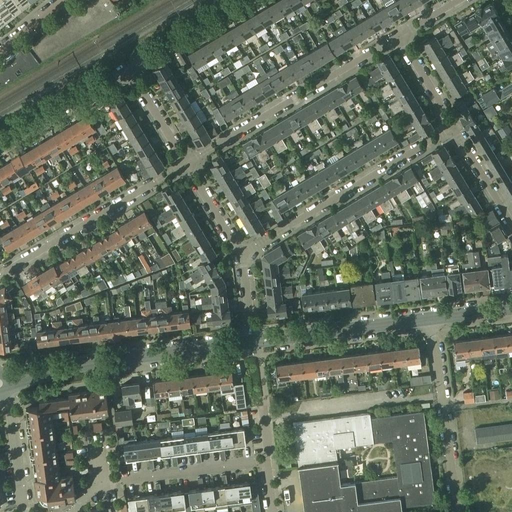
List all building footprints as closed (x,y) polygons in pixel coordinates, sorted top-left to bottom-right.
[(0,0),(0,12),(6,21),(15,14),(4,0),(0,0)] [(4,0),(15,14),(23,8),(17,0),(4,0)] [(120,2),(116,5),(112,0),(87,0),(34,44),(45,57),(125,9),(120,2)] [(288,0),(278,0),(276,1),(284,14),(294,9),(288,0)] [(288,0),(294,9),(303,3),(301,0),(288,0)] [(403,13),(413,8),(408,0),(396,0),(395,1),(403,13)] [(274,20),(284,14),(276,1),(266,7),(274,20)] [(394,19),(403,13),(395,1),(386,6),(394,19)] [(475,9),(476,11),(467,17),(467,16),(461,20),(461,21),(455,24),(461,34),(475,26),(472,21),(476,19),(479,24),(481,22),(497,13),(498,12),(492,2),(482,8),(481,6),(475,9)] [(384,25),(394,19),(386,6),(376,12),(384,25)] [(266,7),(257,13),(265,26),(274,20),(266,7)] [(374,31),(384,25),(376,12),(366,18),(374,31)] [(255,32),(265,26),(257,13),(247,19),(255,32)] [(478,30),(480,35),(502,22),(497,13),(481,22),(483,26),(478,30)] [(364,37),(374,31),(366,18),(356,24),(364,37)] [(247,19),(237,25),(245,38),(255,32),(247,19)] [(507,31),(502,22),(480,35),(483,39),(489,35),(491,40),(507,31)] [(354,43),(364,37),(356,24),(347,30),(354,43)] [(235,44),(245,38),(237,25),(227,31),(235,44)] [(344,49),(354,43),(347,30),(337,36),(344,49)] [(227,31),(218,37),(226,50),(235,44),(227,31)] [(491,53),(511,40),(511,38),(507,31),(491,40),(486,44),(491,53)] [(421,42),(428,53),(451,39),(448,35),(438,41),(435,36),(429,40),(428,38),(421,42)] [(335,54),(344,49),(337,36),(327,42),(335,54)] [(216,55),(226,50),(218,37),(208,42),(216,55)] [(0,64),(0,83),(45,57),(34,44),(31,39),(0,64)] [(451,39),(428,53),(433,61),(446,54),(444,50),(454,44),(453,43),(451,39)] [(511,51),(511,40),(491,53),(493,57),(499,53),(502,58),(511,51)] [(216,55),(208,42),(198,48),(206,61),(209,67),(219,61),(216,55)] [(325,60),(335,54),(327,42),(317,48),(325,60)] [(196,67),(206,61),(198,48),(188,54),(196,67)] [(253,51),(256,57),(262,53),(258,48),(253,51)] [(315,66),(325,60),(317,48),(307,54),(315,66)] [(190,63),(182,50),(177,52),(185,66),(190,63)] [(511,64),(511,51),(502,58),(498,60),(501,65),(499,66),(501,70),(511,64)] [(449,58),(446,54),(433,61),(439,70),(461,56),(459,52),(449,58)] [(305,72),(315,66),(307,54),(298,59),(305,72)] [(373,76),(395,63),(389,54),(377,61),(380,66),(370,71),(370,72),(366,75),(363,70),(357,74),(362,82),(366,79),(373,76)] [(461,56),(439,70),(444,79),(457,71),(454,67),(464,61),(461,56)] [(153,70),(160,81),(173,73),(167,63),(171,60),(169,57),(158,63),(159,66),(153,70)] [(296,78),(305,72),(298,59),(288,65),(296,78)] [(190,63),(185,66),(191,75),(196,72),(190,63)] [(387,78),(399,71),(395,63),(373,76),(375,80),(385,74),(387,78)] [(238,70),(241,75),(251,69),(248,64),(238,70)] [(286,84),(296,78),(288,65),(278,71),(286,84)] [(444,79),(449,87),(472,74),(469,69),(459,75),(457,71),(444,79)] [(269,77),(276,90),(286,84),(278,71),(272,75),(270,72),(267,73),(269,77)] [(382,92),(404,79),(399,71),(387,78),(387,79),(390,82),(380,88),(382,92)] [(179,83),(173,73),(160,81),(166,91),(179,83)] [(266,96),(276,90),(269,77),(268,77),(266,73),(257,78),(259,83),(266,96)] [(472,74),(449,87),(454,96),(467,88),(464,84),(474,78),(472,74)] [(355,75),(347,80),(355,93),(359,90),(365,100),(369,97),(355,75)] [(397,94),(409,87),(404,79),(382,92),(385,96),(394,90),(397,94)] [(355,93),(347,80),(338,85),(352,108),(356,105),(351,96),(355,93)] [(511,81),(506,85),(495,91),(493,87),(481,94),(482,96),(477,98),(483,108),(488,105),(510,92),(511,90),(511,81)] [(166,91),(172,101),(185,93),(179,83),(166,91)] [(257,101),(266,96),(259,83),(249,89),(257,101)] [(347,110),(352,108),(338,85),(337,85),(337,86),(330,90),(338,103),(342,101),(347,110)] [(392,108),(414,95),(409,87),(397,94),(399,98),(390,104),(392,108)] [(226,95),(230,100),(237,113),(247,107),(239,94),(236,89),(226,95)] [(247,107),(257,101),(249,89),(239,94),(247,107)] [(107,99),(113,109),(126,101),(119,90),(113,94),(111,91),(100,98),(102,102),(107,99)] [(330,90),(321,96),(335,118),(339,115),(333,106),(338,103),(330,90)] [(191,103),(185,93),(172,101),(178,111),(191,103)] [(407,111),(419,103),(414,95),(392,108),(395,113),(404,107),(407,111)] [(330,120),(335,118),(321,96),(313,101),(321,114),(321,113),(325,111),(330,120)] [(463,99),(458,102),(453,105),(460,116),(460,117),(460,118),(480,106),(478,103),(472,106),(468,108),(463,99)] [(227,119),(237,113),(230,100),(219,106),(227,119)] [(132,111),(126,101),(113,109),(119,119),(132,111)] [(316,116),(321,114),(313,101),(304,106),(318,128),(322,125),(316,116)] [(196,112),(191,103),(178,111),(183,120),(196,112)] [(402,125),(424,111),(419,103),(407,111),(409,115),(399,120),(402,125)] [(489,118),(497,113),(492,105),(484,110),(489,118)] [(313,131),(318,128),(304,106),(296,111),(303,124),(307,121),(313,131)] [(480,106),(460,118),(467,129),(468,129),(477,123),(472,115),(476,112),(476,113),(482,109),(480,106)] [(125,129),(137,121),(132,111),(119,119),(125,129)] [(303,124),(296,111),(287,116),(300,138),(305,136),(299,126),(303,124)] [(414,123),(417,127),(429,119),(425,112),(424,112),(424,111),(402,125),(405,129),(414,123)] [(202,122),(196,112),(183,120),(189,130),(202,122)] [(220,112),(215,115),(220,125),(225,122),(220,112)] [(78,120),(87,134),(95,129),(87,115),(78,120)] [(296,141),(300,138),(287,116),(278,121),(286,134),(290,132),(296,141)] [(499,126),(493,116),(489,118),(495,129),(499,126)] [(430,120),(429,119),(417,127),(419,131),(408,137),(411,142),(434,129),(429,121),(430,120)] [(86,134),(87,134),(78,120),(70,125),(79,139),(86,134)] [(143,131),(137,121),(125,129),(130,139),(143,131)] [(282,137),(286,134),(278,121),(270,126),(283,149),(288,146),(282,137)] [(208,131),(202,122),(189,130),(193,137),(198,146),(218,134),(214,127),(208,131)] [(482,132),(477,123),(468,129),(475,140),(494,129),(491,126),(486,129),(482,132)] [(79,139),(70,125),(62,130),(70,144),(78,139),(79,139)] [(279,151),(283,149),(270,126),(261,132),(269,144),(273,142),(279,151)] [(377,129),(388,146),(398,140),(390,127),(383,131),(382,130),(382,128),(381,126),(377,129)] [(509,132),(506,127),(499,131),(502,136),(509,132)] [(378,152),(388,146),(377,129),(373,131),(374,132),(376,133),(377,135),(370,139),(378,152)] [(475,140),(482,152),(491,147),(486,138),(490,136),(496,133),(494,129),(475,140)] [(70,144),(62,130),(53,135),(62,149),(70,144)] [(143,131),(130,139),(136,148),(149,140),(143,131)] [(269,144),(261,132),(261,131),(252,136),(266,159),(270,156),(265,147),(269,144)] [(62,149),(53,135),(45,140),(53,154),(61,149),(62,149)] [(262,162),(266,159),(252,136),(252,137),(243,142),(251,155),(256,152),(262,162)] [(358,140),(369,158),(378,152),(370,139),(364,143),(362,141),(363,140),(362,138),(358,140)] [(53,154),(45,140),(36,145),(45,159),(53,154)] [(155,150),(149,140),(136,148),(142,158),(155,150)] [(359,164),(369,158),(358,140),(354,142),(355,144),(356,144),(358,146),(351,150),(359,164)] [(45,159),(36,145),(28,150),(37,164),(45,159)] [(437,161),(450,154),(445,146),(422,159),(425,163),(435,157),(437,161)] [(491,147),(482,152),(489,164),(502,156),(508,153),(506,149),(496,155),(491,147)] [(319,148),(312,152),(315,156),(321,152),(319,148)] [(244,149),(240,152),(244,159),(248,156),(244,149)] [(342,149),(338,152),(349,170),(359,164),(351,150),(344,154),(343,153),(343,151),(342,149)] [(29,168),(37,164),(28,150),(20,155),(28,169),(29,168)] [(145,178),(165,165),(160,157),(159,157),(155,150),(142,158),(136,162),(141,170),(140,171),(145,178)] [(211,167),(215,173),(228,166),(224,160),(229,157),(226,152),(213,160),(216,164),(211,167)] [(312,152),(305,156),(308,160),(315,156),(312,152)] [(340,175),(349,170),(338,152),(335,154),(336,156),(337,156),(338,158),(332,162),(340,175)] [(450,154),(437,161),(439,165),(430,171),(432,176),(454,162),(455,162),(450,154)] [(28,169),(20,155),(11,160),(20,174),(28,169)] [(502,156),(489,164),(496,175),(505,170),(500,161),(504,159),(502,156)] [(12,179),(20,174),(11,160),(3,165),(12,179)] [(251,160),(241,166),(243,170),(244,170),(253,165),(251,160)] [(330,181),(340,175),(332,162),(325,166),(324,164),(324,163),(323,161),(319,163),(330,181)] [(447,178),(459,170),(454,162),(432,176),(435,180),(444,174),(447,178)] [(320,187),(330,181),(319,163),(316,165),(317,167),(318,167),(319,169),(312,173),(320,187)] [(12,179),(3,165),(0,166),(0,178),(3,184),(4,183),(12,179)] [(272,173),(273,172),(271,168),(269,165),(264,168),(266,172),(272,173)] [(109,171),(117,185),(126,180),(118,166),(109,171)] [(231,171),(228,166),(215,173),(221,183),(243,170),(241,166),(231,171)] [(424,188),(411,167),(402,172),(409,184),(413,182),(419,191),(424,188)] [(244,170),(243,170),(221,183),(226,191),(239,184),(236,180),(246,174),(244,170)] [(464,178),(459,170),(447,178),(449,182),(439,188),(442,192),(464,178)] [(511,177),(510,178),(505,170),(496,175),(503,187),(511,181),(511,177)] [(90,176),(93,181),(101,195),(109,190),(101,176),(98,171),(90,176)] [(101,176),(109,190),(117,185),(109,171),(101,176)] [(405,187),(409,184),(402,172),(402,171),(393,176),(406,199),(411,196),(405,187)] [(300,175),(311,192),(320,187),(312,173),(306,177),(305,175),(305,174),(304,172),(300,175)] [(258,177),(261,181),(264,186),(271,183),(265,173),(263,174),(260,176),(258,177)] [(301,198),(311,192),(300,175),(296,177),(298,179),(299,179),(300,181),(293,185),(301,198)] [(402,202),(406,199),(393,176),(393,177),(385,182),(392,195),(396,192),(402,202)] [(426,179),(422,181),(425,186),(429,184),(430,185),(436,182),(435,180),(432,176),(426,179)] [(457,194),(469,187),(464,178),(442,192),(444,196),(454,190),(457,194)] [(84,186),(92,200),(101,195),(93,181),(92,182),(84,186)] [(511,181),(503,187),(509,199),(511,197),(511,181)] [(239,184),(226,191),(231,199),(253,186),(251,182),(241,188),(239,184)] [(388,197),(392,195),(385,182),(376,187),(389,209),(394,207),(388,197)] [(281,186),(292,204),(301,198),(293,185),(286,189),(285,187),(286,186),(285,184),(281,186)] [(165,195),(169,203),(182,196),(177,187),(173,190),(170,185),(157,193),(160,198),(165,195)] [(76,191),(84,205),(92,200),(84,186),(76,191)] [(256,190),(253,186),(231,199),(236,208),(249,200),(246,196),(256,190)] [(281,210),(292,204),(281,186),(277,188),(278,190),(280,191),(281,192),(274,197),(281,210)] [(385,212),(389,209),(376,187),(367,192),(375,205),(379,202),(385,212)] [(474,194),(469,187),(457,194),(459,198),(449,204),(451,208),(474,194)] [(68,196),(76,210),(84,205),(76,191),(68,196)] [(371,207),(375,205),(367,192),(359,197),(372,220),(372,219),(376,217),(371,207)] [(474,194),(451,208),(448,210),(451,214),(476,211),(482,208),(474,194)] [(59,201),(67,215),(76,210),(68,196),(67,196),(59,201)] [(187,204),(182,196),(169,203),(170,204),(172,207),(162,213),(165,217),(187,204)] [(368,222),(372,220),(359,197),(350,203),(358,215),(362,213),(368,222)] [(249,200),(236,208),(241,216),(263,202),(261,198),(251,204),(249,200)] [(156,212),(148,199),(143,202),(150,215),(156,212)] [(272,209),(276,207),(272,200),(268,202),(272,209)] [(51,206),(59,220),(67,215),(59,201),(51,206)] [(436,219),(435,207),(431,201),(422,207),(430,220),(436,219)] [(51,225),(59,220),(51,206),(48,202),(40,207),(42,211),(51,225)] [(266,206),(263,202),(241,216),(247,226),(260,218),(256,212),(266,206)] [(353,218),(358,215),(350,203),(341,208),(355,230),(359,227),(353,218)] [(192,212),(187,204),(165,217),(167,221),(177,215),(179,220),(192,212)] [(276,207),(272,209),(273,211),(271,212),(278,222),(283,219),(276,207)] [(350,232),(355,230),(341,208),(333,213),(340,226),(341,225),(345,223),(350,232)] [(439,222),(447,221),(446,214),(443,214),(442,208),(438,209),(438,216),(439,222)] [(144,210),(135,215),(144,229),(147,235),(156,230),(144,210)] [(498,220),(492,210),(482,216),(488,225),(490,224),(491,225),(498,220)] [(34,216),(42,230),(51,225),(42,211),(34,216)] [(197,220),(192,212),(179,220),(182,224),(172,229),(175,233),(197,220)] [(336,228),(340,226),(333,213),(324,218),(337,240),(338,240),(342,237),(336,228)] [(139,231),(144,229),(135,215),(127,220),(139,240),(143,237),(139,231)] [(26,221),(34,235),(42,230),(34,216),(26,221)] [(255,230),(258,234),(271,226),(268,222),(263,225),(260,218),(247,226),(251,233),(255,230)] [(337,240),(324,218),(316,223),(315,223),(323,236),(327,233),(333,243),(337,240)] [(134,243),(139,240),(127,220),(119,225),(120,227),(127,239),(131,236),(134,243)] [(202,229),(197,220),(175,233),(177,237),(187,232),(189,236),(202,229)] [(17,226),(25,240),(34,235),(26,221),(18,226),(17,226)] [(452,228),(451,221),(441,222),(442,229),(452,228)] [(497,243),(508,237),(499,222),(488,229),(497,243)] [(319,238),(323,236),(315,223),(306,228),(307,229),(320,250),(321,250),(325,248),(319,238)] [(9,231),(17,245),(25,240),(17,226),(9,231)] [(128,241),(127,239),(120,227),(112,232),(123,252),(128,249),(124,243),(128,241)] [(207,237),(202,229),(189,236),(192,240),(182,246),(185,250),(207,237)] [(316,253),(320,250),(307,229),(298,234),(306,246),(310,243),(316,253)] [(17,245),(9,231),(1,236),(9,250),(17,245)] [(119,254),(123,252),(112,232),(103,237),(111,251),(115,248),(119,254)] [(115,257),(111,251),(103,237),(95,242),(107,262),(115,257)] [(197,248),(199,252),(212,245),(207,237),(185,250),(187,254),(197,248)] [(286,240),(264,254),(262,257),(274,256),(277,262),(293,253),(286,240)] [(107,262),(95,242),(87,247),(95,260),(99,258),(103,264),(107,262)] [(217,253),(212,245),(199,252),(202,256),(192,262),(194,266),(198,264),(211,257),(217,253)] [(91,263),(95,260),(87,247),(79,252),(90,271),(95,269),(91,263)] [(478,251),(473,252),(475,270),(477,288),(489,286),(492,286),(489,268),(481,269),(478,251)] [(86,274),(90,271),(79,252),(70,257),(78,270),(80,274),(85,272),(86,274)] [(175,263),(169,252),(161,257),(166,266),(175,263)] [(477,288),(475,270),(473,252),(468,252),(469,263),(462,264),(465,289),(477,288)] [(138,256),(148,272),(151,270),(142,254),(138,256)] [(508,254),(501,255),(502,265),(505,284),(511,282),(511,260),(509,261),(508,254)] [(505,284),(502,265),(501,255),(488,257),(489,268),(492,286),(505,284)] [(274,256),(262,257),(264,274),(290,270),(289,266),(278,267),(277,262),(274,256)] [(75,273),(78,270),(70,257),(62,262),(74,281),(78,279),(75,273)] [(166,266),(161,257),(157,260),(161,268),(166,266)] [(215,265),(211,257),(198,264),(201,268),(191,274),(194,278),(216,265),(215,264),(215,265)] [(70,284),(74,281),(62,262),(54,267),(61,278),(62,280),(65,284),(66,286),(70,284)] [(449,291),(461,289),(458,263),(446,265),(449,291)] [(61,278),(54,267),(53,265),(45,270),(56,289),(60,287),(65,284),(62,280),(61,278)] [(206,277),(208,281),(221,274),(216,265),(194,278),(196,282),(206,277)] [(432,269),(432,275),(435,293),(447,291),(444,268),(437,269),(432,269)] [(56,289),(45,270),(36,275),(44,288),(48,285),(52,292),(56,289)] [(290,276),(290,270),(264,274),(265,284),(280,282),(280,281),(279,277),(290,276)] [(391,280),(390,275),(389,270),(381,271),(382,281),(377,282),(379,300),(391,299),(390,292),(392,292),(391,280)] [(121,273),(116,277),(120,283),(126,281),(121,273)] [(221,274),(208,281),(210,286),(211,291),(226,289),(225,282),(221,274)] [(40,290),(44,288),(36,275),(28,280),(29,282),(35,291),(38,297),(39,299),(44,297),(40,290)] [(423,295),(435,293),(432,275),(420,276),(423,295)] [(114,285),(120,283),(116,277),(110,280),(114,285)] [(407,297),(419,295),(417,277),(405,279),(407,297)] [(97,282),(101,290),(108,287),(103,278),(97,282)] [(393,280),(395,298),(407,297),(405,279),(393,280)] [(0,287),(0,298),(5,298),(11,295),(8,290),(13,287),(10,282),(0,287)] [(29,282),(22,286),(28,295),(31,294),(34,299),(38,297),(35,291),(29,282)] [(97,282),(90,286),(94,292),(101,290),(97,282)] [(280,282),(265,284),(266,293),(292,290),(291,285),(280,287),(280,282)] [(373,282),(362,283),(364,302),(375,301),(373,282)] [(353,303),(364,302),(362,283),(351,285),(353,303)] [(80,291),(83,297),(92,293),(88,287),(80,291)] [(351,304),(349,288),(337,289),(339,306),(351,304)] [(201,298),(202,303),(227,299),(226,289),(211,291),(212,296),(201,298)] [(328,307),(339,306),(337,289),(326,290),(325,290),(328,307)] [(293,295),(292,290),(266,293),(268,303),(285,301),(284,301),(282,301),(281,297),(293,295)] [(314,292),(316,308),(328,307),(325,290),(314,292)] [(316,308),(314,292),(302,293),(302,296),(304,310),(316,308)] [(5,298),(0,298),(0,308),(6,308),(12,307),(11,297),(12,297),(11,295),(5,298)] [(65,303),(74,300),(72,297),(71,295),(63,300),(64,302),(65,303)] [(228,309),(227,299),(202,303),(202,308),(213,306),(214,311),(228,309)] [(148,330),(159,328),(157,314),(156,307),(151,307),(149,300),(144,300),(145,308),(148,330)] [(159,328),(169,327),(166,306),(165,300),(155,302),(156,307),(157,314),(159,328)] [(80,301),(74,303),(77,310),(83,308),(80,301)] [(268,315),(276,314),(277,316),(286,315),(286,312),(292,312),(291,306),(285,307),(285,301),(268,303),(268,304),(267,304),(268,315)] [(77,310),(74,303),(65,306),(66,311),(71,310),(72,312),(77,310)] [(183,310),(177,311),(179,325),(190,324),(187,303),(182,304),(183,310)] [(124,305),(124,311),(125,318),(128,332),(138,331),(136,316),(131,317),(129,305),(124,305)] [(169,327),(179,325),(177,311),(172,312),(171,305),(166,306),(169,327)] [(7,313),(6,308),(0,308),(0,318),(14,317),(13,312),(7,313)] [(138,331),(148,330),(145,308),(141,309),(141,316),(136,316),(138,331)] [(213,321),(213,322),(213,324),(223,323),(222,320),(230,319),(229,309),(228,309),(214,311),(211,311),(212,316),(206,317),(207,322),(213,321)] [(100,336),(99,321),(98,315),(93,315),(93,322),(88,323),(90,337),(100,336)] [(116,336),(128,335),(128,332),(125,318),(119,318),(119,316),(113,316),(116,336)] [(0,318),(0,328),(9,328),(15,327),(15,322),(14,317),(0,318)] [(80,339),(90,337),(88,323),(83,323),(82,317),(77,318),(80,339)] [(99,321),(100,336),(101,338),(113,337),(111,317),(104,318),(105,320),(99,321)] [(68,325),(70,340),(80,339),(77,318),(72,318),(73,325),(68,325)] [(52,327),(47,328),(49,343),(59,341),(56,320),(51,321),(52,327)] [(59,341),(70,340),(68,325),(62,326),(61,320),(56,320),(59,341)] [(38,344),(49,343),(47,328),(41,329),(40,322),(35,323),(36,327),(37,335),(38,344)] [(10,333),(9,328),(0,328),(0,339),(16,337),(19,337),(18,332),(10,333)] [(509,356),(508,349),(506,334),(493,335),(495,351),(496,358),(509,356)] [(29,337),(30,345),(38,344),(37,335),(32,336),(29,337)] [(496,358),(495,351),(493,335),(480,337),(483,359),(496,358)] [(16,342),(16,337),(0,339),(0,352),(6,352),(5,349),(18,347),(17,341),(16,342)] [(483,359),(480,337),(467,339),(469,354),(469,358),(470,361),(483,359)] [(469,358),(469,354),(467,339),(453,341),(456,360),(469,358)] [(419,345),(406,347),(408,362),(409,369),(422,368),(419,345)] [(395,364),(408,362),(406,347),(393,349),(395,364)] [(382,366),(395,364),(393,349),(380,350),(382,366)] [(369,367),(382,366),(380,350),(367,352),(369,367)] [(356,369),(369,367),(367,352),(353,354),(356,369)] [(343,371),(356,369),(353,354),(341,355),(343,371)] [(330,372),(343,371),(341,355),(328,357),(330,372)] [(317,374),(330,372),(328,357),(315,359),(317,374)] [(304,376),(317,374),(315,359),(302,361),(304,376)] [(304,376),(302,361),(289,362),(291,378),(304,376)] [(288,378),(291,378),(289,362),(275,364),(278,385),(288,384),(288,378)] [(236,408),(246,407),(243,384),(233,385),(232,370),(218,372),(220,387),(221,393),(234,391),(236,408)] [(206,374),(208,388),(220,387),(218,372),(206,374)] [(206,374),(205,374),(192,375),(194,390),(208,388),(206,374)] [(179,377),(181,392),(194,390),(192,375),(179,377)] [(410,377),(411,385),(423,383),(422,375),(410,377)] [(166,379),(168,394),(181,392),(179,377),(166,379)] [(153,381),(155,395),(168,394),(166,379),(153,381)] [(139,382),(121,384),(123,396),(124,396),(124,402),(128,401),(128,403),(126,403),(126,408),(135,407),(135,406),(142,405),(139,382)] [(109,411),(106,389),(96,390),(96,388),(91,389),(90,389),(91,391),(69,394),(69,397),(70,403),(72,415),(109,411)] [(490,391),(491,399),(500,398),(499,390),(490,391)] [(473,391),(463,392),(465,403),(475,402),(473,391)] [(51,406),(70,403),(69,397),(40,400),(41,406),(26,408),(28,425),(53,422),(51,406)] [(132,409),(115,411),(116,424),(133,422),(132,409)] [(374,443),(393,440),(398,476),(403,506),(436,502),(431,465),(431,464),(431,459),(427,431),(424,411),(409,413),(371,418),(374,443)] [(374,443),(371,418),(370,413),(367,413),(334,417),(293,423),(299,467),(337,462),(336,448),(341,447),(374,443)] [(56,441),(53,422),(28,425),(29,429),(27,429),(28,436),(30,436),(31,445),(56,441)] [(250,435),(249,423),(243,424),(244,428),(232,429),(234,446),(246,444),(245,436),(250,435)] [(511,423),(474,428),(476,442),(511,437),(511,423)] [(222,447),(224,447),(234,446),(232,429),(231,426),(219,427),(220,431),(222,447)] [(210,449),(220,448),(220,453),(225,453),(224,447),(222,447),(220,431),(208,433),(210,449)] [(198,451),(200,450),(210,449),(208,433),(196,434),(198,451)] [(186,452),(196,451),(197,456),(201,456),(200,450),(198,451),(196,434),(184,436),(186,452)] [(139,458),(137,442),(136,438),(124,440),(124,436),(118,437),(120,452),(119,452),(120,461),(126,460),(139,458)] [(186,452),(184,436),(172,437),(174,454),(177,453),(180,453),(180,456),(187,455),(186,452)] [(174,454),(172,437),(160,439),(163,455),(163,458),(169,457),(169,454),(172,454),(173,460),(177,459),(177,453),(174,454)] [(151,457),(153,457),(163,455),(160,439),(148,440),(151,457)] [(139,458),(148,457),(149,463),(154,462),(153,457),(151,457),(148,440),(137,442),(139,458)] [(30,453),(31,460),(33,460),(34,464),(34,468),(36,480),(61,477),(56,441),(31,445),(32,453),(30,453)] [(403,511),(403,506),(398,476),(340,484),(337,462),(299,467),(304,511),(403,511)] [(73,475),(61,477),(36,480),(38,495),(39,495),(40,497),(41,499),(42,501),(44,502),(46,502),(48,502),(49,504),(76,500),(73,475)] [(237,484),(228,485),(227,480),(222,480),(223,486),(225,486),(228,502),(239,500),(237,484)] [(258,490),(257,482),(237,484),(239,500),(240,504),(258,502),(256,490),(258,490)] [(214,487),(204,489),(203,483),(199,484),(199,489),(202,489),(204,505),(216,504),(214,487)] [(225,486),(223,486),(214,487),(216,504),(228,502),(225,486)] [(162,494),(161,489),(156,489),(157,495),(159,494),(162,511),(161,511),(173,511),(173,509),(171,493),(162,494)] [(202,489),(199,489),(189,491),(190,492),(192,507),(204,505),(202,489)] [(173,509),(175,509),(186,508),(186,511),(192,511),(192,507),(190,492),(184,493),(184,491),(171,493),(173,509)] [(159,494),(157,495),(148,496),(149,511),(152,511),(162,511),(159,494)] [(149,511),(148,496),(135,498),(136,506),(126,507),(127,511),(149,511)]
